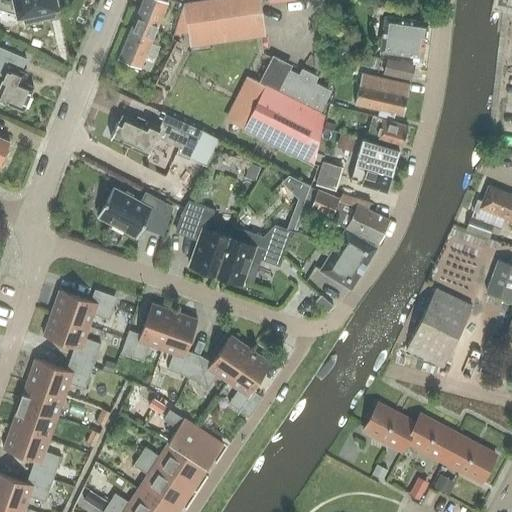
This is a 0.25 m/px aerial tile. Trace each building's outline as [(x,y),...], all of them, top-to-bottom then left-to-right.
[(0,0),(0,9),(17,14),(18,18),(24,16),(25,23),(32,21),(31,15),(59,9),(57,0),(0,0)] [(168,3),(161,0),(143,0),(119,58),(149,71),(159,46),(151,43),(168,3)] [(190,47),(266,36),(260,0),(200,0),(184,2),(190,47)] [(426,40),(428,22),(385,16),(380,51),(423,57),(425,40),(426,40)] [(373,57),(374,48),(337,43),(336,55),(356,58),(357,55),(373,57)] [(27,59),(0,47),(0,74),(7,77),(3,86),(1,85),(0,88),(0,100),(8,104),(8,103),(24,110),(34,87),(18,80),(27,59)] [(260,84),(267,88),(246,130),(313,164),(317,143),(324,115),(319,113),(329,92),(313,84),(317,77),(303,70),(299,77),(288,72),(290,67),(273,58),(260,84)] [(412,79),(414,68),(391,63),(388,74),(412,79)] [(404,116),(410,85),(362,74),(355,105),(379,111),(378,116),(392,119),(393,113),(404,116)] [(119,120),(111,138),(148,154),(156,137),(180,147),(180,148),(177,154),(183,157),(190,160),(206,168),(221,141),(202,132),(165,116),(162,123),(160,127),(148,122),(148,121),(138,117),(136,121),(123,115),(120,121),(119,120)] [(402,149),(408,126),(373,116),(367,139),(402,149)] [(341,134),(336,149),(352,154),(357,139),(341,134)] [(0,164),(10,142),(0,137),(0,164)] [(399,150),(363,139),(350,181),(387,192),(399,150)] [(336,191),(343,167),(324,162),(317,185),(336,191)] [(261,167),(251,163),(250,165),(246,176),(256,180),(261,167)] [(229,236),(215,277),(216,277),(217,275),(243,284),(245,277),(253,279),(258,265),(250,263),(253,254),(278,263),(281,254),(295,232),(305,204),(311,187),(312,186),(294,178),(291,176),(289,176),(282,182),(283,183),(298,198),(298,200),(287,229),(282,227),(276,225),(275,225),(262,238),(233,227),(234,226),(232,225),(229,236)] [(511,194),(489,185),(482,201),(478,199),(473,210),(479,213),(481,208),(511,220),(511,194)] [(145,223),(149,225),(151,226),(149,229),(161,236),(172,207),(146,193),(141,202),(113,187),(97,216),(137,238),(145,223)] [(368,209),(371,203),(342,194),(340,198),(318,190),(311,208),(331,216),(330,219),(379,242),(390,220),(368,209)] [(177,225),(176,229),(199,238),(189,265),(215,274),(214,277),(215,277),(229,236),(213,230),(213,225),(214,209),(189,200),(182,212),(177,225)] [(488,237),(493,225),(471,217),(466,229),(488,237)] [(321,269),(351,288),(376,247),(346,229),(321,269)] [(511,300),(511,264),(498,259),(487,291),(511,300)] [(443,367),(472,306),(436,288),(406,349),(443,367)] [(60,290),(51,312),(89,326),(94,314),(110,320),(113,309),(118,298),(96,291),(92,301),(60,290)] [(140,335),(133,357),(144,361),(149,345),(161,349),(175,311),(152,303),(140,335)] [(175,311),(161,349),(173,353),(167,369),(178,373),(198,319),(175,311)] [(51,312),(43,335),(76,347),(97,354),(101,343),(85,338),(89,326),(51,312)] [(212,363),(198,382),(208,389),(217,375),(228,382),(251,349),(231,335),(212,363)] [(251,349),(228,382),(238,389),(229,403),(238,409),(251,390),(271,363),(251,349)] [(35,359),(27,381),(65,395),(69,383),(85,389),(89,378),(67,370),(35,359)] [(107,361),(103,370),(113,373),(113,372),(116,364),(107,361)] [(27,381),(19,403),(57,417),(65,395),(27,381)] [(161,413),(166,407),(153,399),(149,405),(161,413)] [(19,403),(11,426),(49,439),(57,417),(19,403)] [(378,403),(364,430),(402,450),(407,442),(406,441),(415,423),(378,403)] [(104,425),(110,412),(103,409),(96,422),(104,425)] [(178,428),(168,442),(208,467),(223,444),(170,409),(164,419),(178,428)] [(415,423),(406,441),(407,442),(443,461),(458,435),(420,414),(415,423)] [(11,426),(3,448),(36,460),(57,467),(61,456),(45,451),(49,439),(11,426)] [(93,446),(100,433),(92,430),(86,443),(93,446)] [(458,435),(443,461),(482,482),(496,455),(458,435)] [(145,446),(139,456),(193,490),(208,467),(168,442),(160,456),(145,446)] [(148,474),(138,488),(175,511),(178,511),(193,490),(139,456),(133,465),(148,474)] [(379,466),(373,475),(383,481),(388,471),(379,466)] [(0,474),(0,500),(23,510),(28,498),(43,504),(48,494),(26,485),(0,474)] [(456,483),(441,475),(435,488),(449,495),(456,483)] [(429,484),(419,478),(410,495),(419,501),(429,484)] [(115,493),(109,502),(124,511),(175,511),(138,488),(129,502),(115,493)] [(89,489),(83,499),(101,511),(107,501),(89,489)] [(0,500),(0,511),(22,511),(23,510),(0,500)] [(105,511),(124,511),(109,502),(103,511),(105,511)]
